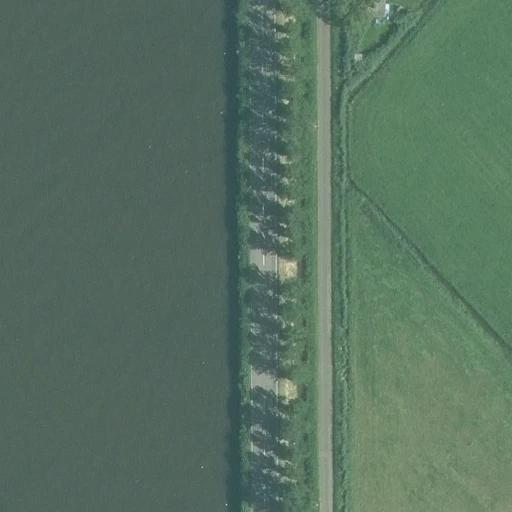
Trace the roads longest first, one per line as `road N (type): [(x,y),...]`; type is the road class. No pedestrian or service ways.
road 1 (unclassified): [(324,0),(328,511)]
road 2 (tertiary): [(267,0),(270,511)]
